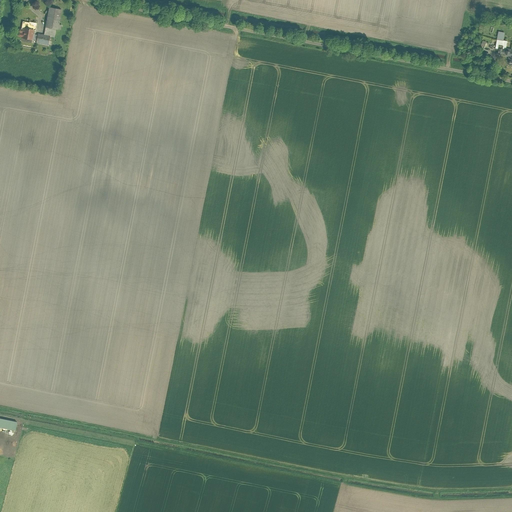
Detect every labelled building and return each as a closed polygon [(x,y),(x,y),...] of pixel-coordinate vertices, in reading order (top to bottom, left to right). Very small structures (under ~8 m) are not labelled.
[(63,10),(50,7),(45,34),(55,36),(57,29),(61,30),(62,24),(60,24),(63,10)] [(30,22),(23,21),(22,28),(25,29),(25,28),(35,30),(35,31),(36,31),(38,23),(30,21),(30,22)] [(35,30),(25,28),(25,29),(24,30),(21,30),(20,36),(23,37),(23,38),(33,40),(34,34),(35,31),(35,30)] [(37,41),(37,42),(49,45),(51,35),(39,33),(38,35),(37,41)] [(511,50),(499,48),(498,55),(508,56),(507,64),(511,65),(511,50)] [(17,422),(0,418),(0,427),(15,431),(17,422)]
